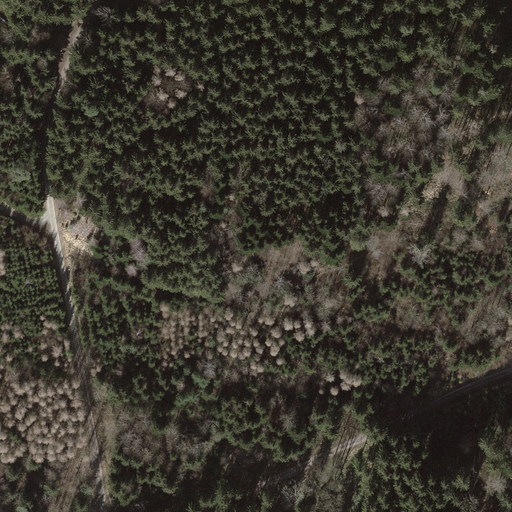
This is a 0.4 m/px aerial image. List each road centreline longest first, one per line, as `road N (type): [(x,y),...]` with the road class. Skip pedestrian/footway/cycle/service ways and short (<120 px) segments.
road 1 (track): [(104,511),(46,172),(45,120),(62,62),(99,0)]
road 2 (track): [(194,511),(511,370)]
